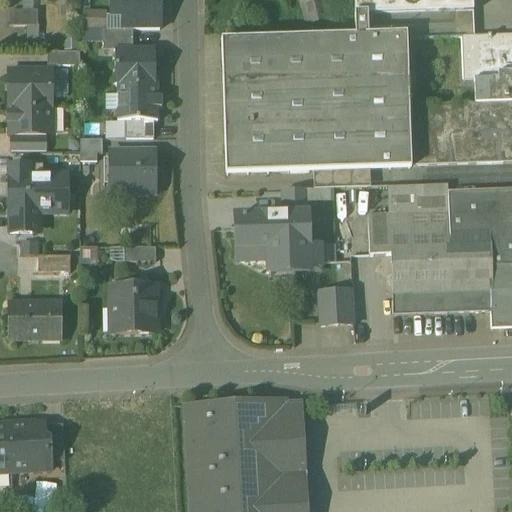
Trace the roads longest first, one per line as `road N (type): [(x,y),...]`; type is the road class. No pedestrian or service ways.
road 1 (residential): [(207,374),(188,0)]
road 2 (residential): [(511,364),(207,374)]
road 3 (residential): [(207,374),(0,386)]
